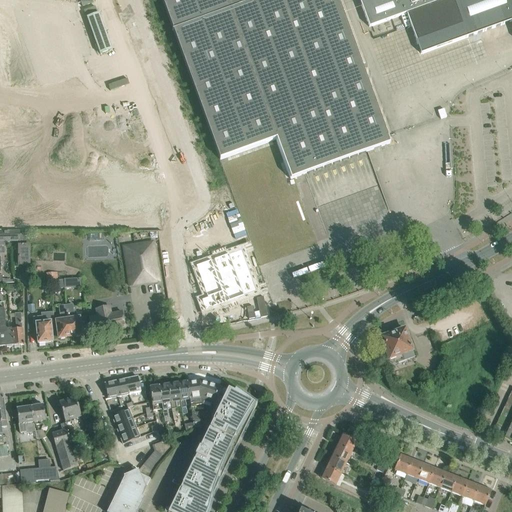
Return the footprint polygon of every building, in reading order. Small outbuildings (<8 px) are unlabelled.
[(161,0),(220,160),(276,140),(290,180),(299,176),(305,174),(309,173),(318,170),(327,166),(336,163),(345,160),(354,157),(363,153),(367,152),(375,149),(390,143),(337,0),(161,0)] [(511,0),(359,0),(369,28),(406,14),(421,54),(511,22),(511,24),(511,0)] [(19,242),(19,232),(0,231),(0,246),(5,247),(5,243),(18,243),(18,242),(19,242)] [(29,246),(29,238),(29,232),(19,232),(19,242),(18,242),(18,243),(18,267),(30,267),(30,246),(29,246)] [(153,242),(123,247),(129,287),(159,282),(153,242)] [(241,250),(195,267),(198,276),(202,285),(200,286),(201,289),(202,292),(204,291),(204,292),(207,299),(201,301),(205,312),(217,307),(257,293),(267,289),(262,277),(252,280),(246,262),(256,258),(251,247),(250,247),(241,250)] [(63,281),(64,289),(81,287),(80,280),(63,281)] [(53,281),(53,289),(64,289),(63,281),(53,281)] [(11,331),(12,331),(12,330),(6,330),(3,304),(0,304),(0,338),(1,348),(13,347),(11,331)] [(73,305),(66,306),(70,338),(75,337),(76,338),(79,338),(80,337),(89,335),(86,318),(75,319),(73,305)] [(70,338),(66,306),(58,307),(61,321),(56,322),(58,339),(60,339),(61,340),(64,340),(65,338),(70,338)] [(125,329),(123,320),(121,313),(111,315),(109,307),(96,310),(97,317),(89,319),(92,336),(125,329)] [(24,345),(22,330),(20,313),(15,314),(16,330),(12,331),(11,331),(13,347),(15,347),(15,348),(20,348),(20,346),(25,346),(24,345)] [(51,323),(42,324),(42,317),(33,318),(33,325),(36,324),(38,344),(53,343),(51,323)] [(384,344),(382,345),(390,366),(414,357),(408,341),(405,332),(404,330),(403,330),(397,333),(389,335),(383,337),(382,338),(382,339),(384,344)] [(141,392),(138,377),(126,380),(129,395),(141,392)] [(129,395),(126,380),(105,384),(108,399),(120,397),(129,395)] [(211,418),(220,387),(219,387),(199,381),(188,383),(191,407),(194,424),(195,430),(205,426),(208,425),(210,417),(211,418)] [(191,407),(188,383),(186,383),(185,382),(183,383),(182,384),(178,384),(181,403),(182,408),(181,408),(182,415),(187,415),(186,407),(191,407)] [(181,403),(178,384),(177,384),(176,384),(174,384),(173,385),(168,386),(171,404),(172,409),(174,421),(179,420),(177,409),(181,408),(182,408),(181,403)] [(171,404),(168,386),(167,386),(166,385),(164,385),(164,386),(159,387),(162,405),(162,410),(164,422),(169,421),(167,410),(172,409),(171,404)] [(162,405),(159,387),(150,388),(153,411),(162,410),(162,405)] [(253,411),(254,412),(257,405),(245,399),(244,401),(239,398),(240,397),(220,387),(211,418),(214,419),(199,449),(199,448),(195,457),(168,511),(207,511),(208,510),(209,507),(209,505),(210,503),(208,502),(210,497),(212,498),(212,497),(212,496),(216,487),(217,487),(218,486),(217,486),(222,476),(223,475),(222,475),(227,465),(227,466),(228,464),(227,464),(232,455),(233,455),(233,453),(237,444),(238,444),(239,443),(238,442),(243,433),(244,432),(243,432),(248,422),(249,421),(248,421),(253,411)] [(66,402),(59,404),(65,423),(82,417),(75,399),(70,400),(69,398),(66,399),(66,402)] [(43,405),(31,407),(34,426),(46,424),(43,405)] [(34,426),(31,407),(16,409),(20,434),(35,432),(34,426)] [(129,410),(112,417),(115,426),(132,420),(129,410)] [(136,429),(132,420),(115,426),(119,435),(136,429)] [(62,432),(52,435),(64,472),(78,467),(65,424),(60,425),(62,432)] [(193,424),(185,425),(186,434),(195,430),(194,424),(193,424)] [(136,429),(119,435),(123,445),(140,438),(136,429)] [(43,431),(37,431),(42,440),(46,438),(43,431)] [(159,435),(161,441),(169,438),(167,432),(159,435)] [(352,454),(358,443),(342,435),(342,436),(341,435),(337,442),(339,442),(337,446),(352,454)] [(164,459),(173,449),(169,440),(152,446),(154,452),(164,459)] [(104,446),(94,449),(98,460),(94,461),(94,463),(96,469),(109,464),(110,464),(106,451),(105,451),(104,446)] [(347,464),(352,454),(337,446),(335,450),(334,449),(330,456),(347,464)] [(164,459),(154,452),(151,456),(160,463),(164,459)] [(406,476),(412,461),(408,459),(408,458),(402,455),(401,456),(395,472),(406,476)] [(160,463),(151,456),(147,460),(156,468),(160,463)] [(341,475),(347,464),(330,456),(327,464),(328,464),(326,468),(341,475)] [(156,468),(147,460),(143,465),(154,473),(156,468)] [(417,481),(424,464),(416,461),(416,462),(412,461),(406,476),(417,481)] [(428,485),(434,469),(431,468),(431,467),(424,464),(417,481),(428,485)] [(143,465),(137,473),(140,474),(150,479),(154,473),(143,465)] [(50,468),(34,470),(35,482),(51,480),(50,468)] [(345,477),(341,475),(326,468),(325,472),(323,471),(320,477),(321,478),(321,479),(340,488),(345,477)] [(440,489),(446,472),(439,469),(438,471),(434,469),(428,485),(440,489)] [(124,478),(107,511),(137,511),(144,498),(142,497),(150,479),(140,474),(137,473),(138,471),(138,470),(135,472),(132,470),(131,473),(123,477),(124,478)] [(451,494),(457,478),(453,477),(454,475),(446,472),(440,489),(451,494)] [(19,474),(0,475),(0,486),(20,484),(19,474)] [(373,477),(370,483),(367,488),(374,491),(377,486),(380,480),(373,477)] [(462,498),(468,481),(461,478),(461,480),(457,478),(451,494),(462,498)] [(473,502),(479,487),(475,485),(476,484),(468,481),(462,498),(473,502)] [(484,507),(490,491),(491,490),(484,487),(483,488),(479,487),(473,502),(484,507)] [(427,501),(423,500),(420,506),(431,510),(435,500),(428,498),(427,501)]
